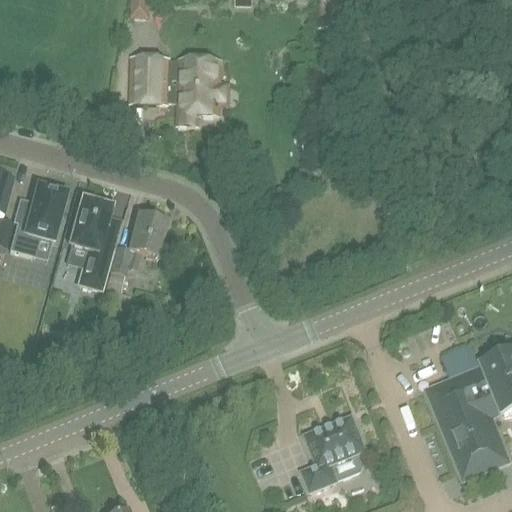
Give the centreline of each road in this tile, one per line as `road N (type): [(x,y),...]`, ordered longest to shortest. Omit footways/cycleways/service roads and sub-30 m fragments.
road 1 (residential): [(264,350),(219,240),(185,197),(0,143)]
road 2 (tertiary): [(0,457),(264,350)]
road 3 (tertiary): [(264,350),(511,250)]
